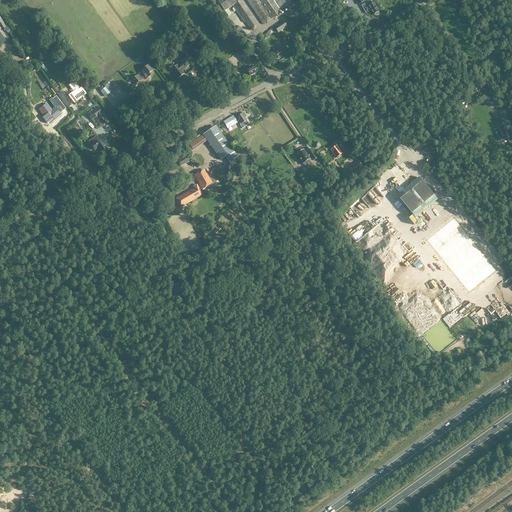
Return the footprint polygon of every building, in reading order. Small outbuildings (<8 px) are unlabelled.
[(216,0),(217,1),(224,12),(234,5),(251,30),(258,25),(241,0),(239,1),(238,0),(216,0)] [(246,0),(263,25),(282,12),(295,4),(292,0),(246,0)] [(379,13),(378,12),(379,11),(377,8),(375,4),(373,2),(367,6),(370,11),(371,11),(373,15),(374,15),(375,16),(376,16),(379,14),(379,13)] [(196,27),(192,21),(187,25),(191,31),(196,27)] [(278,33),(288,27),(284,21),(274,28),(278,33)] [(194,42),(187,47),(196,59),(203,54),(194,42)] [(161,51),(165,55),(173,49),(169,44),(161,51)] [(284,56),(289,53),(284,44),(279,47),(281,49),(275,52),(278,58),(284,56)] [(243,63),(247,71),(250,76),(257,72),(254,67),(250,59),(243,63)] [(177,65),(171,70),(178,79),(184,74),(182,71),(187,68),(190,65),(186,60),(183,63),(178,66),(177,65)] [(149,74),(153,70),(148,65),(142,71),(142,72),(138,76),(137,76),(132,80),(136,85),(141,80),(145,77),(147,79),(151,76),(149,74)] [(75,83),(72,85),(76,92),(69,97),(75,104),(83,98),(82,96),(84,95),(87,94),(82,87),(80,89),(75,83)] [(110,93),(105,88),(100,92),(105,98),(110,93)] [(475,88),(468,95),(470,98),(478,91),(475,88)] [(62,100),(68,108),(71,105),(67,101),(68,100),(66,97),(62,100)] [(471,98),(468,100),(471,103),(473,106),(481,99),(478,97),(473,101),(471,98)] [(55,108),(51,111),(46,104),(38,110),(43,117),(42,117),(47,124),(49,122),(49,123),(60,115),(55,108)] [(98,107),(88,114),(92,121),(97,118),(103,127),(109,123),(98,107)] [(244,113),(237,117),(241,124),(240,125),(242,129),(249,125),(247,121),(245,118),(246,117),(244,113)] [(233,117),(223,123),(227,129),(237,123),(233,117)] [(216,127),(203,135),(221,160),(226,157),(231,165),(239,160),(216,127)] [(511,134),(509,136),(505,129),(497,133),(501,141),(507,138),(510,142),(511,140),(511,134)] [(99,148),(102,152),(107,149),(103,142),(99,144),(98,141),(91,145),(95,150),(99,148)] [(240,141),(230,146),(233,151),(243,146),(240,141)] [(337,146),(331,151),(336,158),(342,153),(337,146)] [(299,154),(297,155),(305,166),(310,162),(309,161),(310,160),(308,158),(310,157),(313,161),(317,158),(311,149),(307,151),(308,152),(306,154),(304,151),(301,152),(299,153),(299,154)] [(178,161),(179,163),(181,166),(184,165),(183,164),(187,163),(189,162),(187,159),(186,156),(178,161)] [(396,188),(409,179),(396,161),(393,163),(394,165),(382,173),(384,175),(387,173),(388,175),(393,171),(395,175),(390,179),(396,188)] [(358,162),(349,169),(353,174),(362,167),(358,162)] [(202,190),(213,184),(205,170),(194,176),(197,182),(198,181),(200,184),(199,184),(202,190)] [(425,180),(423,182),(420,178),(398,196),(416,219),(438,200),(435,196),(437,194),(425,180)] [(194,189),(176,199),(181,207),(203,195),(197,186),(193,188),(194,189)] [(228,186),(222,190),(225,195),(231,191),(228,186)] [(351,211),(342,218),(342,221),(346,226),(349,226),(350,225),(352,225),(359,220),(359,219),(358,217),(364,213),(363,211),(365,209),(369,208),(363,199),(358,202),(358,204),(354,207),(350,208),(351,211)] [(437,217),(442,214),(438,208),(433,211),(437,217)] [(463,222),(465,221),(466,223),(469,221),(464,212),(459,215),(463,222)] [(373,227),(377,223),(377,222),(380,220),(378,218),(377,219),(373,214),(366,219),(373,227)] [(475,235),(479,230),(473,226),(469,231),(475,235)] [(218,236),(222,231),(218,228),(214,233),(218,236)] [(369,248),(374,248),(374,236),(368,237),(368,241),(359,241),(359,249),(365,249),(365,253),(369,253),(369,248)] [(485,239),(481,244),(486,249),(491,244),(485,239)] [(494,252),(490,257),(499,265),(504,260),(494,252)] [(482,279),(481,279),(492,272),(488,265),(472,275),(477,283),(482,279)] [(390,282),(391,281),(389,277),(382,282),(387,288),(392,285),(390,282)] [(486,312),(479,318),(484,323),(490,318),(486,312)] [(458,326),(463,322),(462,320),(463,319),(460,315),(454,319),(458,326)] [(454,327),(456,326),(453,318),(447,320),(451,330),(455,329),(454,327)]
